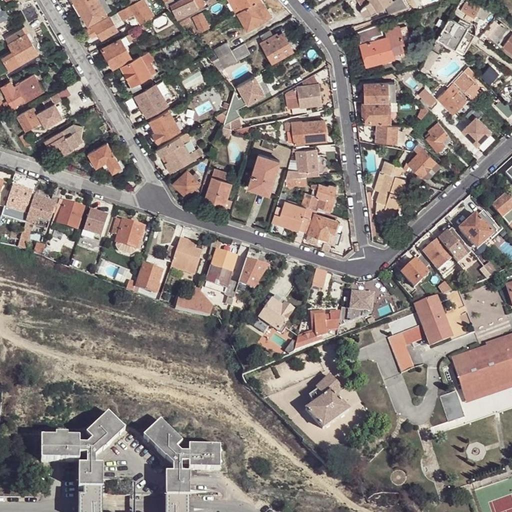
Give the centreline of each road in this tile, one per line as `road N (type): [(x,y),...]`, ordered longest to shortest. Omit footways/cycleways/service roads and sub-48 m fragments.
road 1 (residential): [(292,0),(339,60),(366,269)]
road 2 (residential): [(51,0),(155,185),(153,203)]
road 3 (residential): [(153,203),(366,269)]
road 4 (residential): [(366,269),(511,143)]
road 5 (residential): [(0,156),(153,203)]
